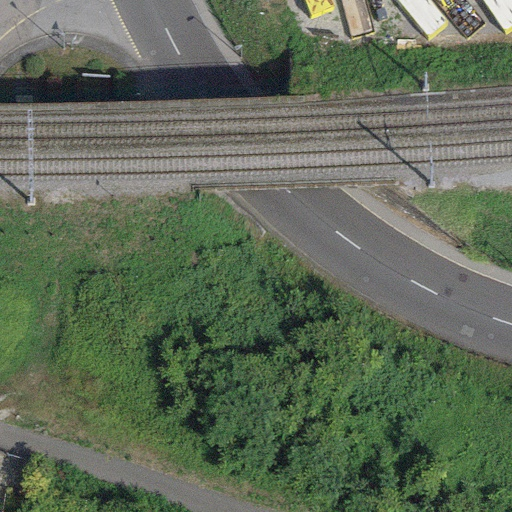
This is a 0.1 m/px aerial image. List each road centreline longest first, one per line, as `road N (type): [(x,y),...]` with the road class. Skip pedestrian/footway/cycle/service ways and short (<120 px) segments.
road 1 (tertiary): [(511,326),(417,286),(299,204),(209,105),(146,0)]
road 2 (unclassified): [(0,436),(242,511)]
